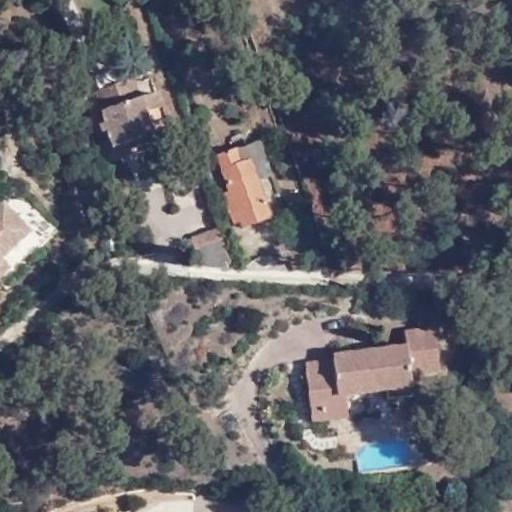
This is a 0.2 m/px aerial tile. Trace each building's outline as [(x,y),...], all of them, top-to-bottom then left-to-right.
[(131,83),(94,97),(113,151),(137,143),(141,150),(173,137),(157,97),(139,104),(131,83)] [(246,226),(272,217),(259,181),(273,175),(260,142),(219,158),(233,192),(224,196),(236,224),(244,222),(246,226)] [(259,181),(272,217),(287,212),(273,175),(259,181)] [(0,275),(9,267),(3,259),(31,233),(3,204),(0,207),(0,275)] [(204,263),(205,266),(233,266),(232,264),(222,226),(196,233),(204,263)] [(437,372),(432,331),(403,334),(404,349),(330,356),(331,360),(331,367),(305,371),(309,421),(311,421),(320,420),(318,397),(341,395),(383,392),(384,399),(410,397),(408,376),(437,372)] [(304,363),(305,371),(331,367),(331,360),(304,363)] [(318,397),(320,420),(342,418),(341,395),(318,397)]
